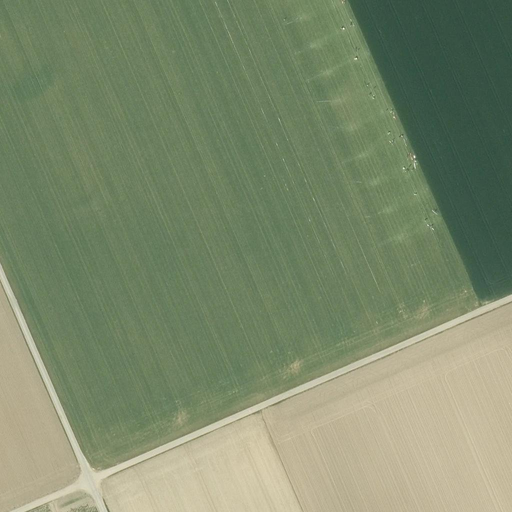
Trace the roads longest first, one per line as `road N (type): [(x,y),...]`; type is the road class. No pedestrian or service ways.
road 1 (track): [(88,480),(511,298)]
road 2 (track): [(0,274),(88,480)]
